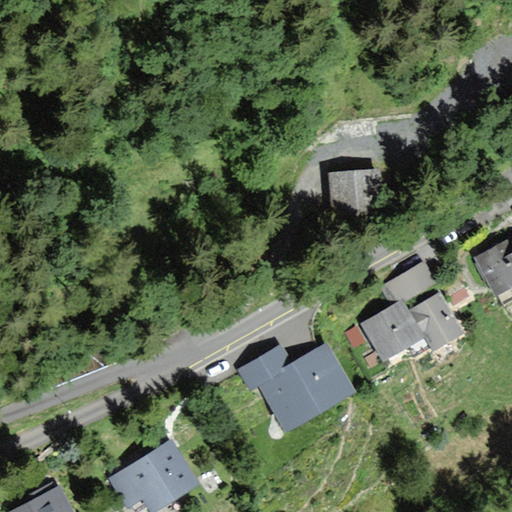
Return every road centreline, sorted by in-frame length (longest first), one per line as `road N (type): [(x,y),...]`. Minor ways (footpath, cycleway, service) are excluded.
road 1 (unclassified): [(179,365),(511,178)]
road 2 (unclassified): [(0,454),(179,365)]
road 3 (unclassified): [(0,413),(138,363),(179,365)]
